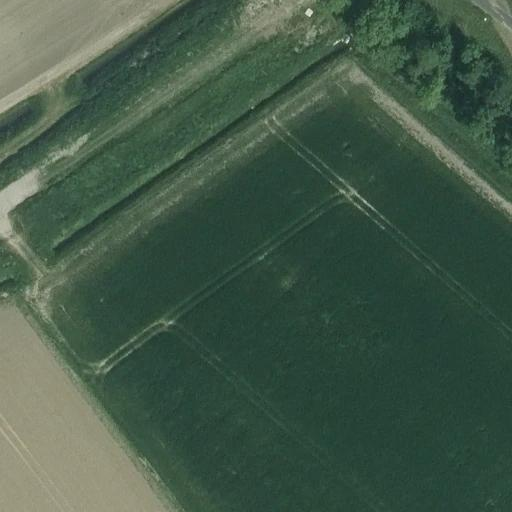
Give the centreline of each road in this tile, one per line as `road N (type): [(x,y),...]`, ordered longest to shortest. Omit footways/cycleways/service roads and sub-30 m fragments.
road 1 (track): [(3,200),(52,200),(113,175),(331,21),(365,30),(511,163)]
road 2 (track): [(35,178),(273,18)]
